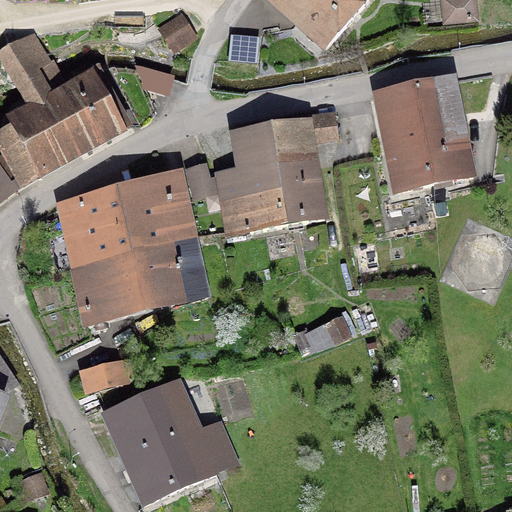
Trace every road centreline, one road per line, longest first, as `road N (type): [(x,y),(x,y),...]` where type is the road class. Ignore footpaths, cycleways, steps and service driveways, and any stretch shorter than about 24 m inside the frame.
road 1 (residential): [(203,119),(511,62)]
road 2 (residential): [(0,289),(124,511)]
road 3 (residential): [(0,236),(74,177),(203,119)]
road 4 (residential): [(239,0),(204,56),(193,93),(203,119)]
